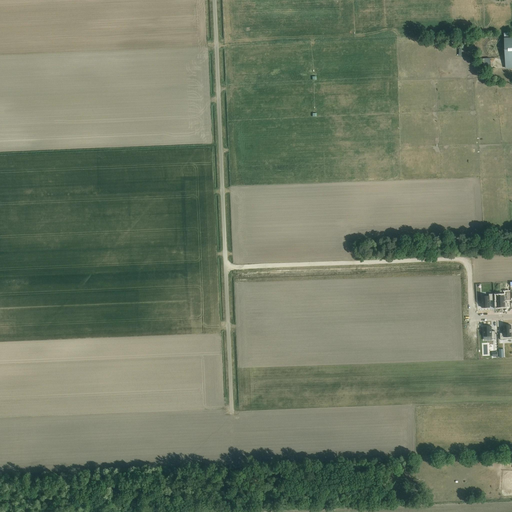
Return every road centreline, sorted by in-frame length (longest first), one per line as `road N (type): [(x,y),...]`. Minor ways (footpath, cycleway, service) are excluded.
road 1 (unclassified): [(232,412),(215,0)]
road 2 (track): [(225,267),(455,259),(469,269),(471,317)]
